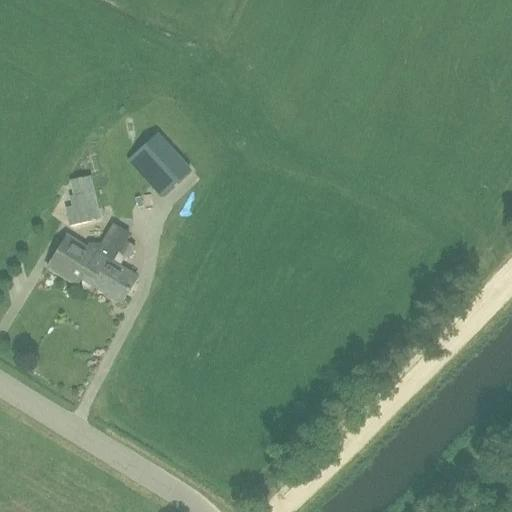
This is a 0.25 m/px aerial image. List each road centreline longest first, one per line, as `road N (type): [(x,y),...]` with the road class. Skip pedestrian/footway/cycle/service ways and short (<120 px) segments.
road 1 (track): [(280,511),(511,280)]
road 2 (unclassified): [(200,511),(0,387)]
